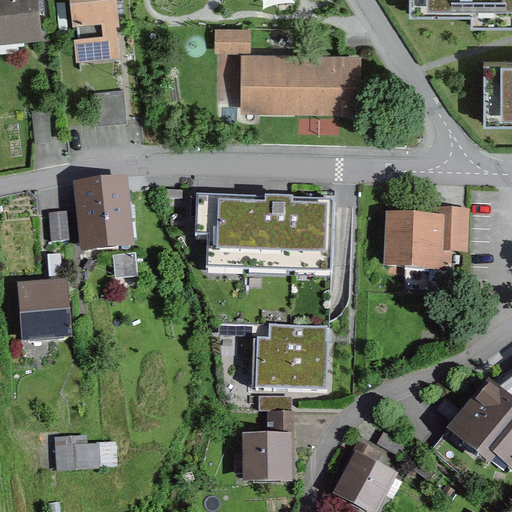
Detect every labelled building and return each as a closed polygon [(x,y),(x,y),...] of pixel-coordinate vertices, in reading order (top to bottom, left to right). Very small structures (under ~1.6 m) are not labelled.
[(40,0),(0,0),(0,42),(44,40),(40,0)] [(118,0),(75,0),(80,62),(122,59),(118,0)] [(511,0),(416,0),(416,12),(474,12),(474,27),(511,26),(511,0)] [(248,36),(222,35),(220,112),(358,116),(359,61),(247,58),(248,36)] [(511,65),(492,66),(493,123),(511,122),(511,65)] [(100,122),(127,119),(124,92),(97,96),(100,122)] [(36,142),(52,141),(50,114),(34,115),(36,142)] [(127,184),(81,188),(88,254),(133,249),(127,184)] [(222,204),(203,204),(203,237),(216,237),(216,272),(331,272),(331,213),(297,214),(297,204),(274,204),(274,211),(222,212),(222,204)] [(438,224),(393,221),(391,268),(449,271),(450,252),(465,253),(467,216),(438,214),(438,224)] [(51,246),(73,244),(70,215),(48,217),(51,246)] [(115,259),(117,280),(140,278),(137,256),(115,259)] [(68,286),(23,290),(28,344),(73,340),(68,286)] [(328,333),(275,332),(275,348),(262,348),(261,393),(327,394),(328,333)] [(494,386),(457,429),(496,463),(502,456),(511,464),(511,400),(505,395),(494,386)] [(272,441),(249,441),(249,484),(290,484),(290,419),(272,419),(272,441)] [(85,443),(60,444),(61,474),(117,471),(116,450),(86,451),(85,443)] [(359,460),(340,497),(369,511),(379,511),(397,480),(359,460)]
